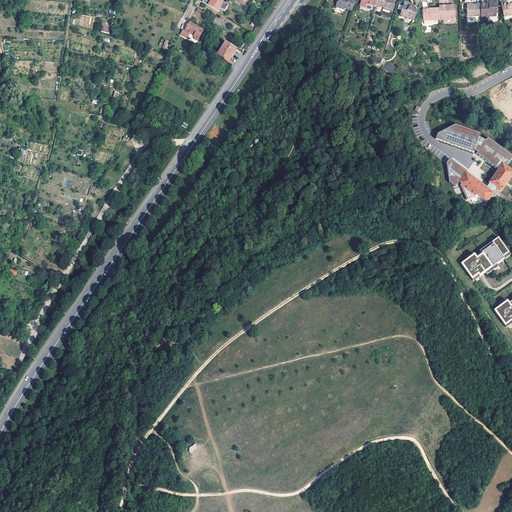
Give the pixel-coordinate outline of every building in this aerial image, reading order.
[(211,0),(203,0),(202,3),(215,11),(217,7),(222,10),(226,5),(218,0),(216,0),(215,2),(212,0),(211,0)] [(353,10),(356,0),(338,0),(336,7),(345,10),(346,8),(353,10)] [(385,7),(392,10),(395,0),(394,0),(378,0),(377,4),(385,7)] [(511,0),(507,1),(508,3),(502,4),(504,17),(511,15),(511,0)] [(481,15),(481,16),(486,16),(489,19),(490,18),(490,17),(497,16),(496,15),(498,15),(497,5),(494,5),(493,1),(488,2),(488,3),(488,4),(481,4),(481,15)] [(481,15),(481,4),(473,4),(473,6),(467,6),(467,15),(481,15)] [(410,7),(404,5),(402,10),(405,11),(403,15),(415,19),(419,6),(416,5),(415,7),(411,6),(410,7)] [(452,5),(440,5),(440,8),(440,18),(455,17),(456,7),(452,7),(452,5)] [(425,19),(440,19),(440,18),(440,8),(429,8),(429,10),(425,10),(425,19)] [(102,23),(100,32),(109,34),(111,25),(102,23)] [(190,34),(194,37),(195,39),(198,41),(204,31),(201,28),(199,29),(190,23),(189,25),(185,31),(184,30),(181,35),(185,38),(188,37),(190,34)] [(225,43),(221,50),(232,57),(236,50),(225,43)] [(232,57),(221,50),(216,57),(227,64),(232,57)] [(391,74),(395,67),(387,61),(383,68),(391,74)] [(503,163),(504,164),(506,161),(508,163),(511,156),(511,154),(488,137),(486,140),(479,136),(480,132),(456,124),(438,132),(436,139),(474,152),(475,149),(478,151),(477,154),(499,169),(503,163)] [(458,181),(466,172),(467,170),(451,158),(447,162),(450,181),(455,185),(458,181)] [(490,183),(496,188),(501,191),(511,175),(511,169),(504,164),(503,163),(499,169),(489,182),(490,183)] [(487,201),(491,197),(496,200),(497,201),(498,202),(500,201),(501,200),(501,198),(500,197),(493,192),(487,187),(466,172),(458,181),(462,184),(461,186),(453,188),(455,194),(463,192),(466,202),(476,198),(487,201)] [(383,195),(391,197),(397,198),(400,186),(385,183),(383,195)] [(496,188),(490,183),(487,187),(493,192),(496,188)] [(467,259),(460,264),(472,280),(480,274),(483,272),(484,274),(492,268),(504,259),(503,257),(509,253),(498,238),(493,242),(494,244),(476,257),(474,254),(467,259)] [(507,302),(494,311),(505,326),(511,321),(511,301),(508,304),(507,302)] [(195,443),(188,448),(191,453),(198,448),(195,443)]
